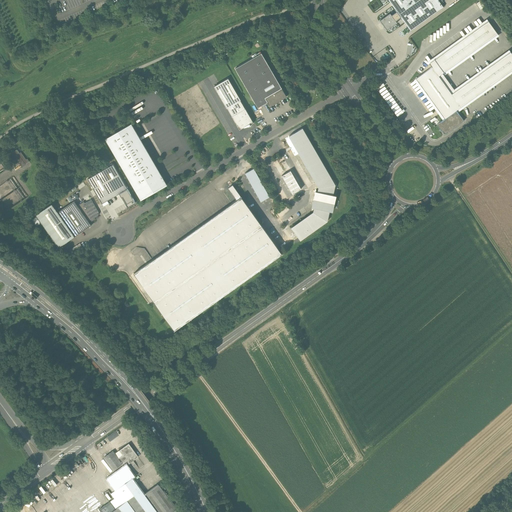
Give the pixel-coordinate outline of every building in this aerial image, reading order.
[(437,0),(388,0),(395,9),(396,12),(391,15),(390,13),(380,21),(387,31),(397,23),(395,21),(400,18),(402,20),(410,31),(443,7),(437,0)] [(478,5),(481,9),(484,6),(481,0),(475,4),(476,7),(478,5)] [(461,15),(458,15),(458,20),(464,19),(464,18),(467,18),(467,16),(470,16),(470,10),(464,10),(464,12),(461,12),(461,15)] [(488,21),(434,60),(434,59),(434,60),(429,63),(432,67),(416,79),(444,119),(436,125),(441,131),(442,131),(445,134),(447,132),(448,133),(464,121),(457,112),(459,111),(458,109),(511,70),(511,54),(510,52),(455,92),(442,74),(443,73),(445,75),(445,74),(444,73),(497,34),(488,21)] [(286,97),(261,53),(235,68),(258,108),(267,102),(268,105),(269,105),(270,107),(286,97)] [(240,100),(228,78),(214,87),(226,108),(227,108),(232,116),(231,116),(239,130),(243,127),(244,128),(250,126),(249,124),(253,122),(245,109),(240,100)] [(167,185),(131,124),(105,139),(141,200),(167,185)] [(288,137),(319,188),(318,193),(315,192),(312,207),(315,208),(313,213),(291,228),(300,241),(327,222),(329,211),(332,211),(335,196),(333,196),(335,185),(302,129),(288,137)] [(25,165),(18,154),(19,153),(17,149),(12,153),(21,167),(25,165)] [(87,179),(102,204),(119,194),(127,208),(135,203),(113,164),(87,179)] [(253,168),(245,173),(261,202),(269,197),(253,168)] [(13,177),(0,186),(0,208),(4,214),(28,197),(13,177)] [(237,200),(133,274),(174,331),(282,254),(232,185),(228,188),(237,200)] [(84,202),(77,205),(74,201),(57,213),(75,237),(91,226),(88,222),(91,220),(91,222),(95,219),(97,217),(98,215),(99,214),(99,213),(98,212),(91,199),(84,203),(84,202)] [(57,213),(52,204),(35,216),(36,217),(32,220),(37,227),(41,224),(58,249),(75,237),(57,213)] [(129,463),(138,457),(129,444),(120,450),(123,455),(118,458),(122,464),(127,461),(129,463)] [(113,471),(122,464),(118,458),(113,451),(104,458),(113,471)] [(160,482),(144,494),(132,478),(135,476),(126,465),(106,479),(115,490),(111,493),(119,505),(115,509),(109,501),(100,508),(102,511),(175,511),(177,511),(163,491),(166,489),(160,482)]
